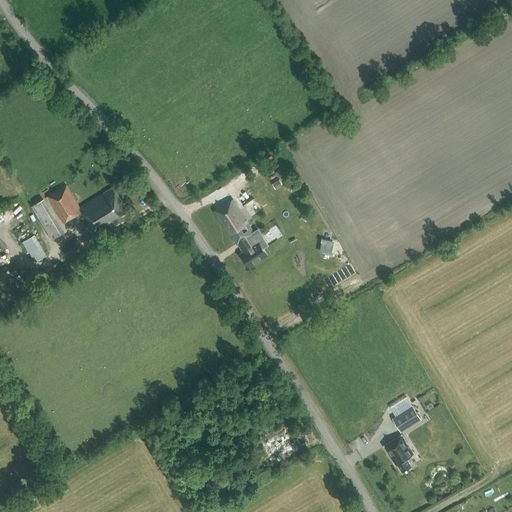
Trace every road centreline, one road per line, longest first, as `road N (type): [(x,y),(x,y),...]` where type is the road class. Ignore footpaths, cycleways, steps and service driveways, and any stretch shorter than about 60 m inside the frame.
road 1 (unclassified): [(372,511),(182,212)]
road 2 (unclassified): [(182,212),(3,0)]
